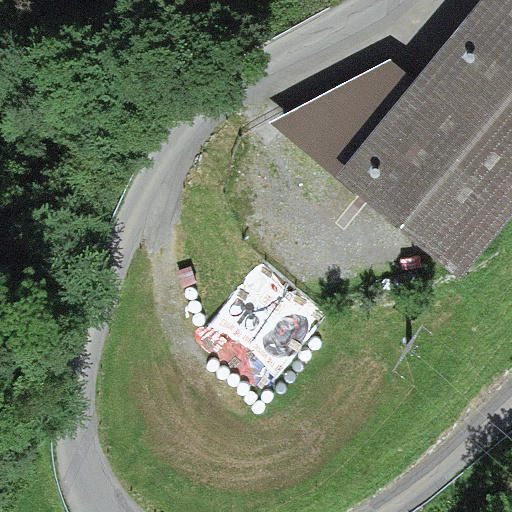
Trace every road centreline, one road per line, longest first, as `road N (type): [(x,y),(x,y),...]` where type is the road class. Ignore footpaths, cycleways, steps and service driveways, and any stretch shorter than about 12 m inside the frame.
road 1 (unclassified): [(99,511),(76,441),(87,340),(110,269),(166,151),(190,117),(244,71),(382,0)]
road 2 (unclassified): [(511,408),(384,511)]
